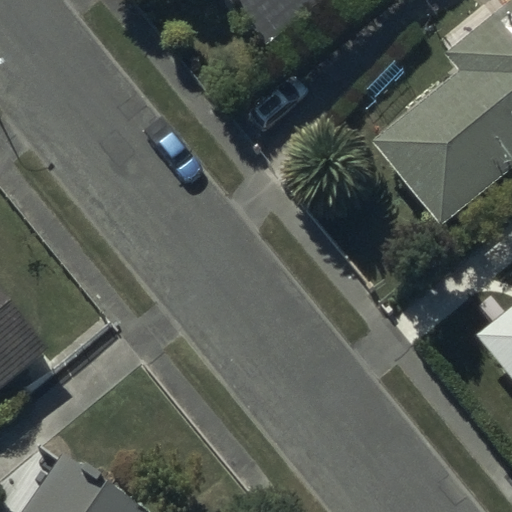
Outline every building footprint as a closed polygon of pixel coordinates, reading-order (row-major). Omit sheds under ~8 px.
[(339,0),(216,0),(267,60),(339,0)] [(511,15),(446,68),(460,86),(372,156),(441,242),(511,185),(511,15)] [(0,302),(0,400),(48,363),(0,302)] [(511,319),(478,347),(511,390),(511,319)] [(31,511),(134,511),(64,465),(31,511)]
